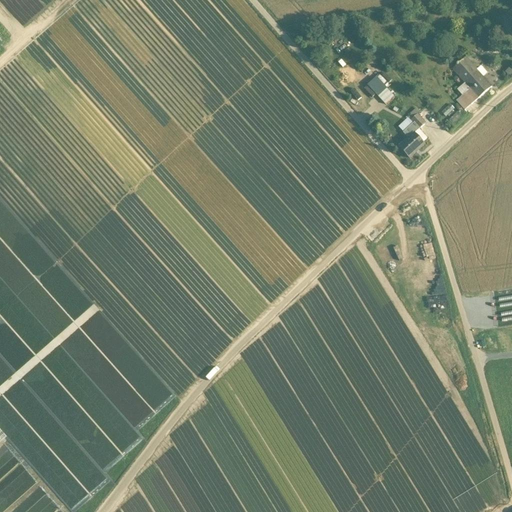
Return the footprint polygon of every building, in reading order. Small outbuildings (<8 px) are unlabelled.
[(511,34),(511,13),(501,20),(511,35),(511,34)] [(477,70),(466,58),(453,69),(455,71),(454,73),(457,75),(458,75),(470,89),(478,99),(492,87),(483,77),(486,75),(486,72),(482,68),(479,67),(477,70)] [(387,89),(378,97),(385,105),(394,97),(387,89)] [(470,89),(463,95),(471,105),(478,99),(470,89)] [(471,105),(463,95),(457,101),(465,110),(471,105)] [(453,127),(468,114),(462,108),(453,116),(452,115),(447,120),(453,127)] [(426,124),(418,115),(411,121),(414,124),(419,130),(426,124)] [(419,130),(414,124),(404,134),(409,139),(399,148),(410,159),(425,145),(423,143),(427,139),(419,130)] [(408,220),(417,246),(428,242),(418,216),(408,220)]
